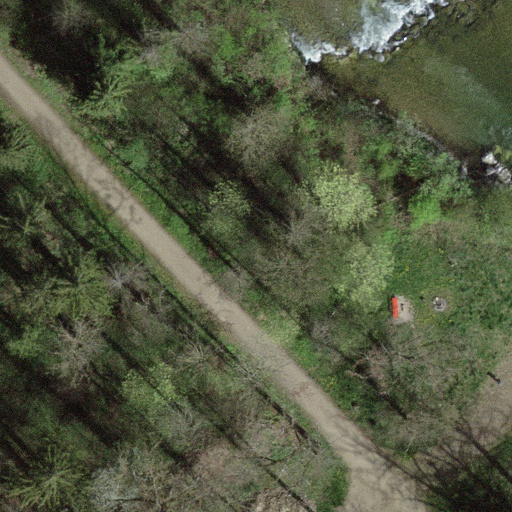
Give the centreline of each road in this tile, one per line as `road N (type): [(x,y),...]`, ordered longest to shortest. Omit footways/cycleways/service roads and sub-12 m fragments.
road 1 (track): [(0,69),(422,511)]
road 2 (track): [(511,399),(366,511)]
